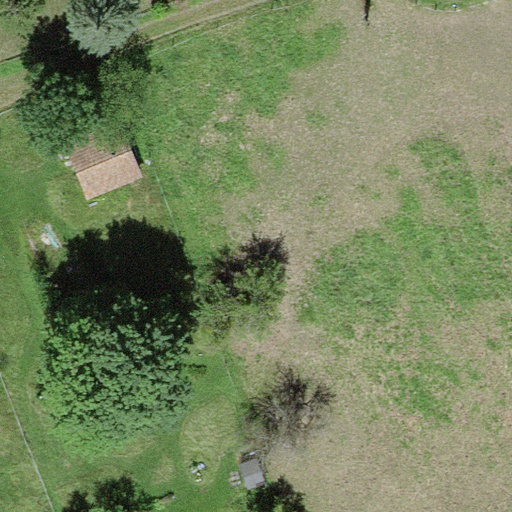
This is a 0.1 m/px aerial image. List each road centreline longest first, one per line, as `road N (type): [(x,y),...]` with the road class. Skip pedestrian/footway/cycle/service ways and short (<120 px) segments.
road 1 (track): [(0,94),(151,35)]
road 2 (track): [(267,0),(151,35)]
